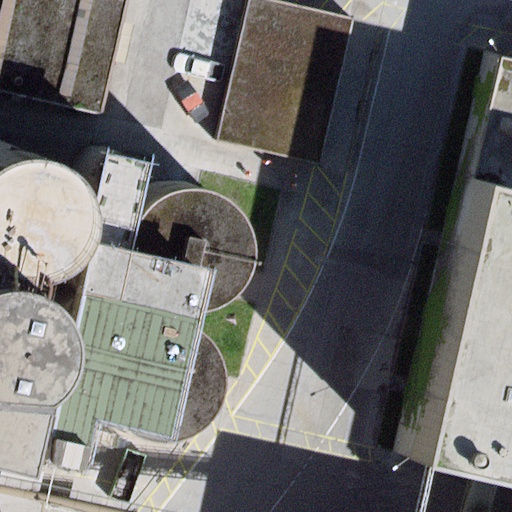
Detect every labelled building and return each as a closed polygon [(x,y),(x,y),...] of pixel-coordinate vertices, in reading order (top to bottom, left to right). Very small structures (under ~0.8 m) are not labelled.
[(118,0),(0,0),(0,89),(93,110),(118,0)] [(347,18),(265,0),(243,0),(212,142),(314,165),(347,18)] [(511,50),(470,39),(369,428),(498,461),(511,400),(511,50)] [(167,254),(49,227),(6,416),(44,425),(49,404),(129,422),(167,254)] [(511,511),(511,400),(498,461),(486,511),(511,511)]
